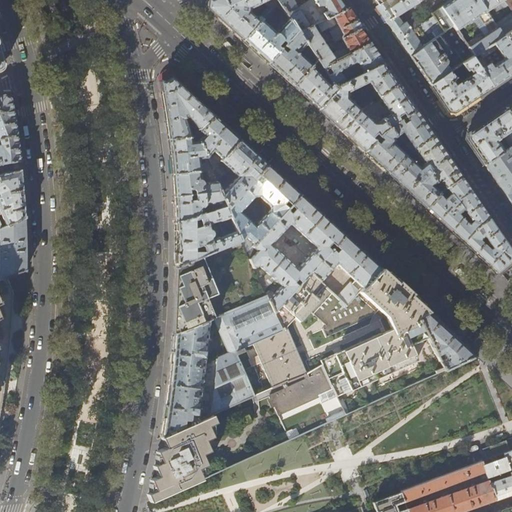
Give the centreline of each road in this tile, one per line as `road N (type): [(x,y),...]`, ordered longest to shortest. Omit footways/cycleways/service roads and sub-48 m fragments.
road 1 (secondary): [(506,333),(173,27)]
road 2 (tertiary): [(26,73),(42,198),(43,311),(32,410),(8,511)]
road 3 (tertiary): [(122,511),(142,418),(155,286),(153,182),(137,73)]
road 4 (residential): [(356,0),(445,131)]
